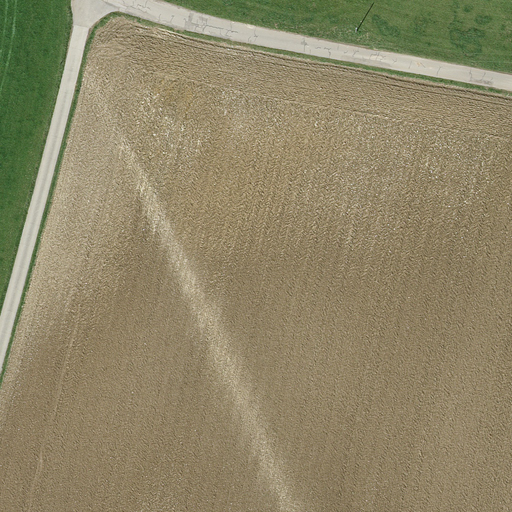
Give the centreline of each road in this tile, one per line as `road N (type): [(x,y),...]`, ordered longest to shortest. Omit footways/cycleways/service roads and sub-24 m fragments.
road 1 (unclassified): [(511,87),(156,15),(120,0)]
road 2 (track): [(0,337),(74,55),(79,0)]
